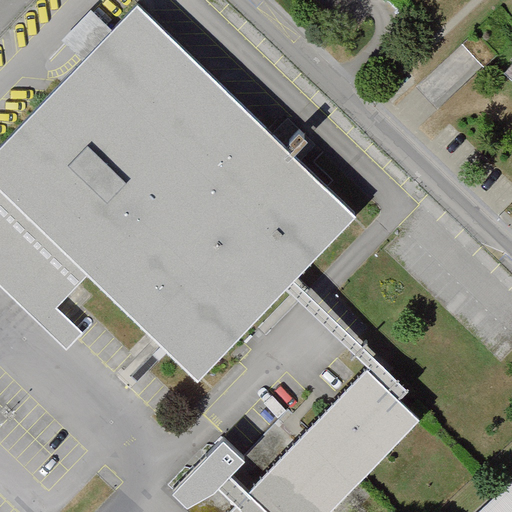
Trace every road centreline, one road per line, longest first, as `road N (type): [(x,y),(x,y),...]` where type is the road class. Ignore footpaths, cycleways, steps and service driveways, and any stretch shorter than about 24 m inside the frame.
road 1 (unknown): [(161,465),(433,181)]
road 2 (residential): [(511,256),(243,0)]
